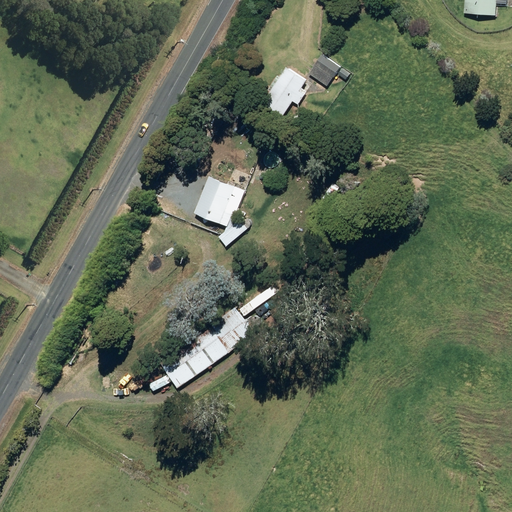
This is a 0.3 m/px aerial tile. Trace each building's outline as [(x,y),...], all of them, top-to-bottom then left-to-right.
[(467,0),(467,14),(499,16),(499,0),(467,0)] [(309,74),(329,88),(344,67),(324,53),(309,74)] [(273,86),(275,87),(266,101),(286,114),(295,99),(301,103),(309,90),(304,87),(309,78),(290,65),(283,76),(280,74),(273,86)] [(229,181),(232,171),(226,169),(222,178),(212,174),(198,212),(234,226),(248,188),(229,181)] [(243,219),(222,235),(229,245),(250,228),(243,219)] [(239,305),(162,361),(180,386),(257,330),(239,305)]
